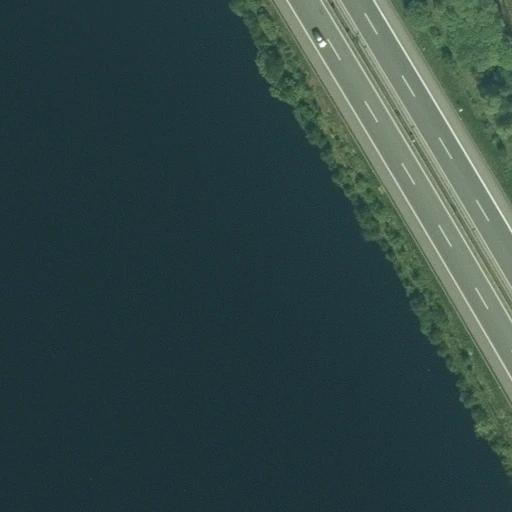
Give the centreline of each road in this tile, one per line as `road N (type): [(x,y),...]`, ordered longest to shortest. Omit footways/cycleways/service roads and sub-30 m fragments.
road 1 (motorway): [(303,0),(511,351)]
road 2 (motorway): [(511,260),(355,0)]
